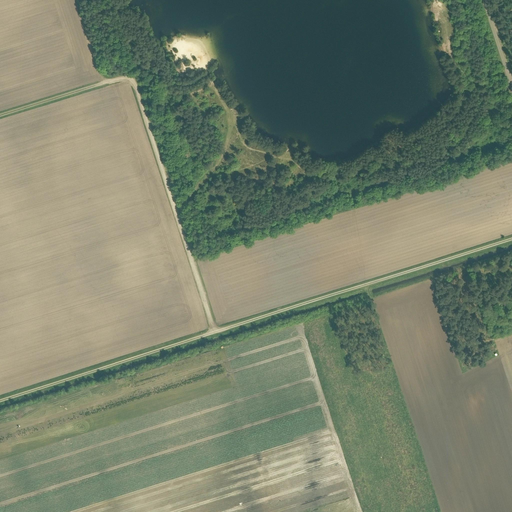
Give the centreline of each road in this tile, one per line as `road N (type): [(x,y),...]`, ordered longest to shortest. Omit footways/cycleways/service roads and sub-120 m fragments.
road 1 (unclassified): [(511,239),(0,399)]
road 2 (track): [(214,331),(129,79),(0,115)]
